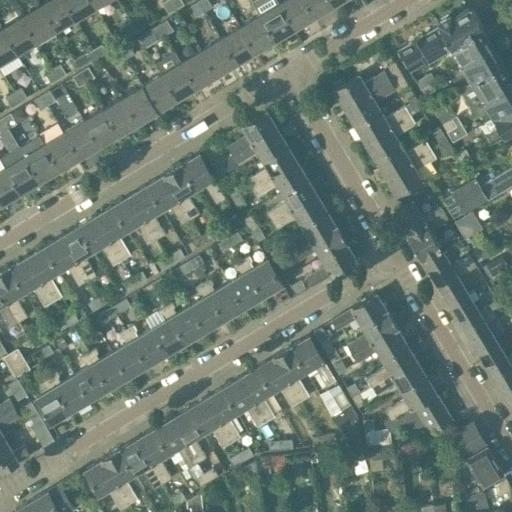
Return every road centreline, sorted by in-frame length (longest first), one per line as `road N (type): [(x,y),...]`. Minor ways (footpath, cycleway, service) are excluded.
road 1 (residential): [(394,255),(0,492)]
road 2 (residential): [(284,71),(0,242)]
road 3 (residential): [(511,445),(394,255)]
road 4 (residential): [(394,255),(284,71)]
road 5 (residential): [(405,0),(284,71)]
